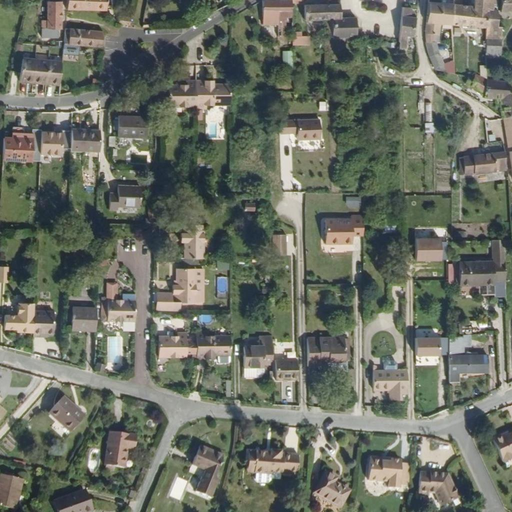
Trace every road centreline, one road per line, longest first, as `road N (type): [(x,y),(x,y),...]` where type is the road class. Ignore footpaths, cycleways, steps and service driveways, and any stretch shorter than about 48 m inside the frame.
road 1 (residential): [(0,100),(78,101),(108,91),(255,0)]
road 2 (residential): [(449,421),(432,428),(171,405)]
road 3 (unknown): [(306,417),(292,170)]
road 4 (unknown): [(358,421),(362,353),(351,246)]
road 5 (residential): [(141,397),(144,245)]
road 6 (unknown): [(417,427),(412,276)]
road 7 (residential): [(141,397),(0,358)]
